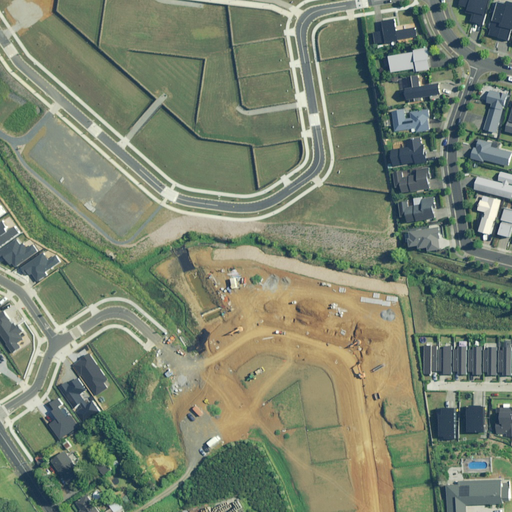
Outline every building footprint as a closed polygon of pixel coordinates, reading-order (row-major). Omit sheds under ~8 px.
[(461,0),(460,6),(469,7),(468,11),(473,12),(471,22),(484,24),(487,0),(461,0)] [(506,0),(498,0),(489,35),(509,40),(511,28),(511,2),(506,1),(506,0)] [(397,26),(396,18),(383,21),(385,31),(374,33),(376,44),(386,42),(387,43),(417,37),(415,27),(404,29),(403,25),(397,26)] [(432,69),(428,48),(415,50),(415,52),(390,56),(393,72),(415,69),(416,72),(432,69)] [(420,87),(418,75),(406,77),(409,100),(442,95),(440,84),(420,87)] [(509,94),(492,89),(487,103),(492,104),(485,129),(497,133),(509,94)] [(432,130),(429,110),(411,112),(412,118),(406,119),(405,110),(394,111),(397,131),(413,129),(413,133),(432,130)] [(427,162),(425,138),(408,140),(409,148),(392,149),(394,166),(427,162)] [(492,143),(479,139),(477,148),(475,147),(472,159),(484,162),(484,160),(509,166),(511,153),(511,152),(491,147),(492,143)] [(431,179),(429,168),(417,169),(418,175),(404,177),(403,171),(394,173),(396,188),(402,187),(403,193),(431,189),(429,179),(431,179)] [(511,174),(501,172),(498,182),(478,177),(475,190),(511,198),(511,174)] [(501,200),(490,197),(488,202),(481,200),(479,210),(486,212),(481,232),(492,235),(501,200)] [(436,219),(433,198),(422,199),(423,205),(413,206),(413,201),(399,203),(402,218),(408,217),(409,222),(436,219)] [(511,210),(505,209),(504,209),(502,220),(501,220),(498,234),(508,237),(511,222),(511,210)] [(438,228),(408,232),(409,239),(407,239),(408,247),(417,246),(417,249),(427,247),(428,251),(439,249),(438,239),(440,239),(438,228)] [(437,347),(424,346),(423,374),(431,374),(431,371),(436,371),(437,347)] [(451,374),(452,346),(444,346),(444,350),(439,350),(438,371),(444,372),(444,374),(451,374)] [(465,374),(466,346),(459,346),(458,350),(453,350),(453,371),(458,372),(458,374),(465,374)] [(480,375),(481,347),(473,347),(473,351),(468,350),(468,372),(473,373),(473,375),(480,375)] [(510,375),(511,347),(503,347),(503,350),(498,350),(497,372),(503,372),(503,375),(510,375)] [(496,376),(497,348),(489,348),(489,351),(484,351),(483,373),(489,373),(489,375),(496,376)] [(483,408),(466,408),(466,433),(483,432),(483,408)] [(511,408),(496,408),(496,414),(499,414),(499,424),(496,424),(496,436),(511,436),(511,408)] [(454,439),(453,409),(438,409),(438,436),(444,436),(444,439),(454,439)] [(71,440),(65,444),(68,450),(75,446),(71,440)] [(68,452),(52,462),(68,485),(84,475),(68,452)] [(111,470),(107,464),(99,469),(103,475),(111,470)] [(511,482),(503,480),(461,481),(461,485),(448,485),(449,511),(467,511),(467,505),(504,504),(504,498),(511,499),(511,482)] [(100,511),(87,496),(77,504),(82,510),(80,511),(100,511)] [(119,511),(124,509),(119,501),(111,506),(114,511),(119,511)]
